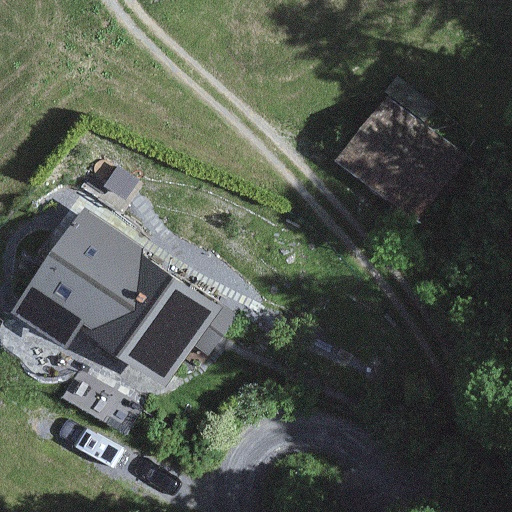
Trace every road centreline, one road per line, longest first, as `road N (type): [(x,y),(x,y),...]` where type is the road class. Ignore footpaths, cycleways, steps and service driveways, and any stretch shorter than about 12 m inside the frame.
road 1 (track): [(116,0),(314,188),(387,276),(511,511)]
road 2 (track): [(251,511),(247,460),(285,429),(335,436),(481,511)]
